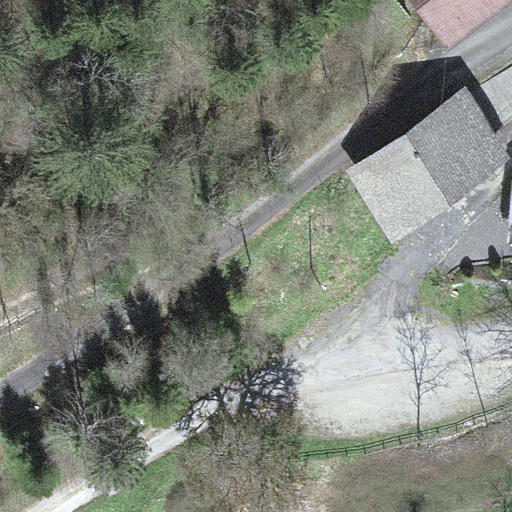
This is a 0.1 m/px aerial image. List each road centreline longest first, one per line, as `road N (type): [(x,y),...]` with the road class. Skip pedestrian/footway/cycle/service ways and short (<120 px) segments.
road 1 (unclassified): [(0,399),(256,227),(400,104),(511,36)]
road 2 (unclassified): [(339,356),(179,436),(55,511)]
road 3 (unclassified): [(511,159),(378,302),(339,356)]
road 4 (unclassified): [(511,334),(339,356)]
